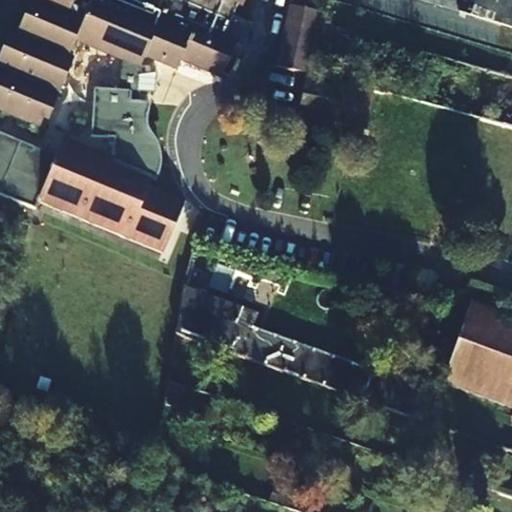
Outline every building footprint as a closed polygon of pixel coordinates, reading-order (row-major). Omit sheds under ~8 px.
[(143,54),(174,67),(178,59),(220,76),(244,19),(231,14),(237,2),(241,4),(242,0),(28,0),(16,30),(8,27),(0,45),(0,107),(42,125),(71,54),(66,52),(73,36),(120,55),(119,86),(92,84),(89,132),(112,133),(111,156),(61,136),(54,152),(0,129),(0,190),(34,205),(37,197),(162,249),(184,197),(147,182),(151,175),(155,176),(158,155),(156,143),(147,123),(148,100),(136,99),(138,63),(143,54)] [(511,0),(473,0),(469,14),(481,18),(511,27),(511,0)] [(305,72),(319,11),(287,3),(273,64),(302,71),(305,72)] [(333,112),(341,81),(312,74),(308,73),(305,72),(302,71),(293,101),(305,104),(333,112)] [(368,89),(341,81),(333,112),(305,104),(302,115),(357,129),(368,89)] [(173,334),(359,398),(370,370),(234,321),(238,306),(181,284),(173,334)] [(438,296),(452,299),(454,290),(440,287),(438,296)] [(511,315),(468,301),(456,335),(439,381),(511,406),(511,315)] [(377,381),(370,402),(410,415),(417,394),(377,381)] [(511,449),(504,447),(499,462),(511,466),(511,449)]
